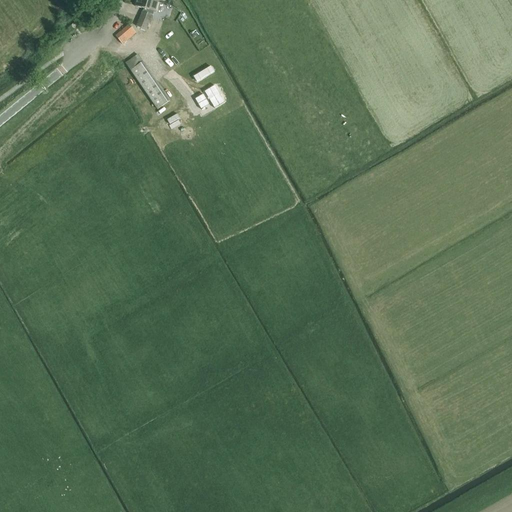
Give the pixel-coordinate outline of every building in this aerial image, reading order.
[(159,1),(156,0),(136,0),(134,7),(156,13),(159,1)] [(152,15),(142,11),(136,26),(147,30),(152,15)] [(122,45),(135,34),(128,25),(115,36),(122,45)] [(187,37),(176,44),(193,73),(205,66),(187,37)] [(148,59),(131,69),(153,108),(170,99),(148,59)] [(117,73),(127,88),(136,82),(127,67),(117,73)] [(214,84),(204,90),(214,106),(224,100),(214,84)] [(203,93),(195,98),(202,110),(210,105),(203,93)]
